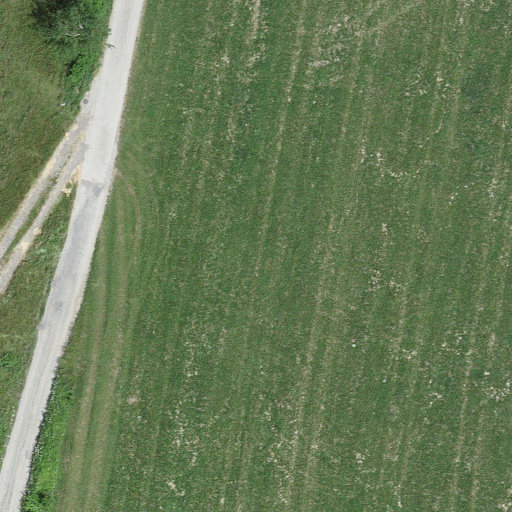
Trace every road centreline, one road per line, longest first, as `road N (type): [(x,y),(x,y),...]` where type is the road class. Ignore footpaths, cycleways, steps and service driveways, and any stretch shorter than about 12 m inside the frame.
road 1 (track): [(93,109),(19,511)]
road 2 (track): [(0,261),(93,109)]
